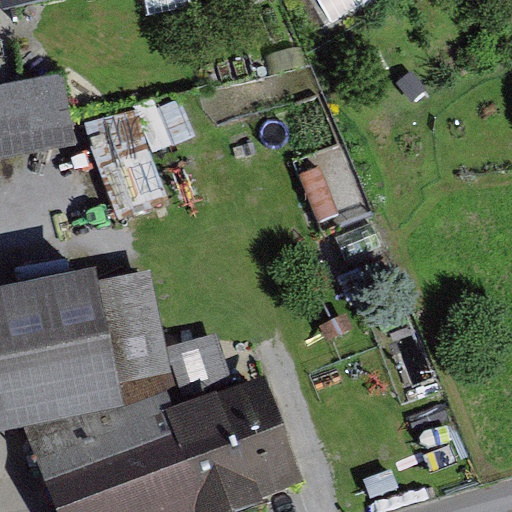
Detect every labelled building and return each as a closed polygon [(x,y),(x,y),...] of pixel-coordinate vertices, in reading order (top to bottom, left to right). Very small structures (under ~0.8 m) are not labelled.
[(15,0),(19,15),(87,0),(15,0)] [(0,90),(0,165),(95,145),(80,74),(0,90)] [(112,214),(168,204),(158,145),(195,139),(189,100),(95,116),(112,214)] [(0,445),(40,438),(150,415),(144,387),(187,378),(181,353),(166,275),(121,284),(120,276),(0,300),(0,445)] [(40,438),(60,489),(193,441),(183,416),(250,391),(232,336),(181,353),(187,378),(144,387),(150,415),(40,438)] [(60,489),(68,511),(278,511),(284,510),(280,501),(321,486),(282,380),(250,391),(183,416),(193,441),(60,489)] [(0,511),(9,511),(1,456),(0,456),(0,511)]
